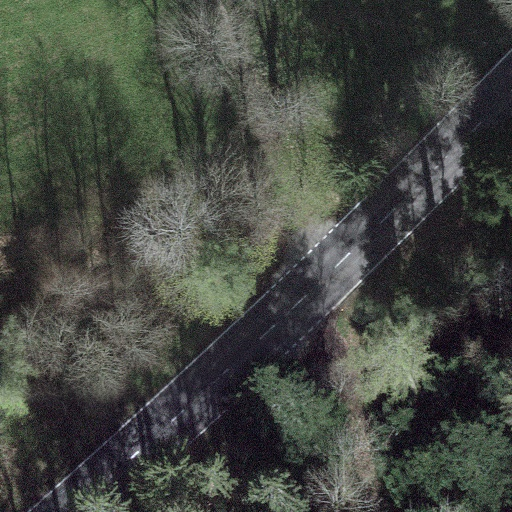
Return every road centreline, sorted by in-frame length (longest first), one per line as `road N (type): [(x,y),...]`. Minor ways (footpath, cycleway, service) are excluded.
road 1 (secondary): [(67,511),(262,339),(511,89)]
road 2 (track): [(317,284),(225,0)]
road 3 (track): [(511,352),(365,376),(262,339)]
